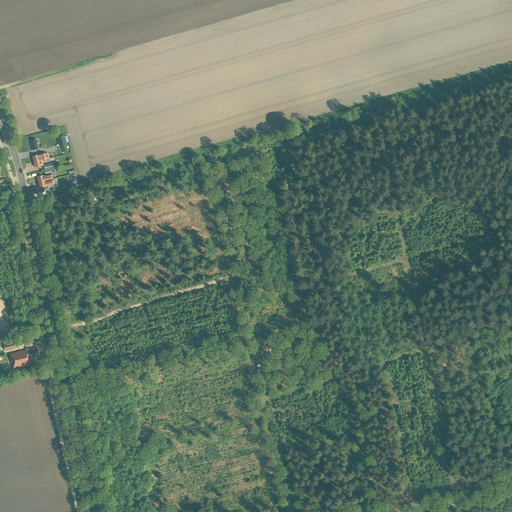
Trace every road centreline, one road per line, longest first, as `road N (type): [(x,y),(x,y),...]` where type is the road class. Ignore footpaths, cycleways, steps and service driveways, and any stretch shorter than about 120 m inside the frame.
road 1 (track): [(79,184),(511,60)]
road 2 (secondary): [(97,511),(22,181),(0,121)]
road 3 (track): [(456,511),(376,121)]
road 4 (track): [(286,511),(199,150)]
road 5 (track): [(46,330),(230,274)]
road 6 (track): [(237,303),(407,256)]
road 7 (track): [(261,398),(424,345)]
road 8 (track): [(393,511),(511,485)]
